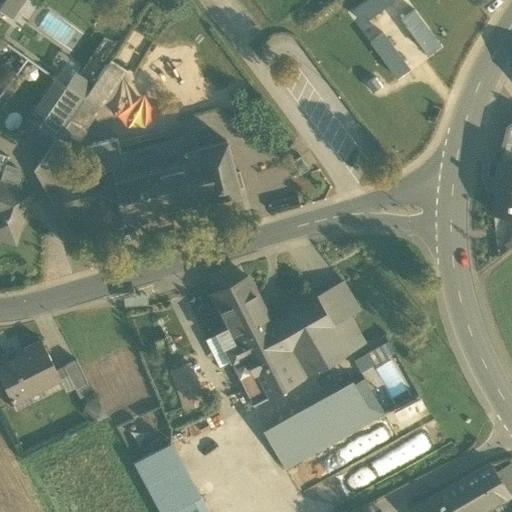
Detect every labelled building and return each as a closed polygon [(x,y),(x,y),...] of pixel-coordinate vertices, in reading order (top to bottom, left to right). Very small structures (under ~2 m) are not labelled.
[(0,10),(11,19),(23,0),(3,0),(0,5),(0,10)] [(391,0),(364,0),(352,9),(362,23),(391,0)] [(427,54),(440,45),(413,9),(400,19),(427,54)] [(409,68),(382,32),(370,42),(396,77),(409,68)] [(69,88),(78,74),(75,71),(79,65),(68,58),(54,77),(66,86),(69,88)] [(111,59),(69,119),(84,130),(125,70),(111,59)] [(37,126),(54,138),(92,83),(78,74),(69,87),(69,88),(66,86),(37,126)] [(46,149),(54,138),(37,126),(66,86),(54,77),(18,130),(46,149)] [(373,77),(365,83),(373,92),(380,86),(373,77)] [(61,131),(75,142),(84,130),(69,119),(61,131)] [(511,163),(511,131),(509,128),(500,162),(511,163)] [(61,131),(46,153),(56,170),(75,142),(61,131)] [(119,153),(122,167),(188,151),(184,136),(121,153),(119,153)] [(101,165),(103,172),(111,170),(122,167),(119,153),(121,153),(117,137),(88,144),(95,167),(101,165)] [(226,141),(188,151),(122,167),(111,170),(119,203),(123,216),(209,193),(210,199),(239,191),(239,189),(244,188),(239,172),(234,173),(226,141)] [(0,238),(15,244),(33,190),(17,185),(21,174),(18,169),(5,165),(7,156),(0,153),(0,238)] [(81,212),(119,203),(111,170),(103,172),(62,183),(56,170),(46,153),(34,170),(60,217),(81,212)] [(290,161),(299,174),(308,168),(299,155),(290,161)] [(493,216),(511,217),(511,163),(500,162),(493,216)] [(81,212),(87,236),(126,226),(123,216),(119,203),(81,212)] [(503,245),(507,250),(511,246),(511,235),(508,239),(510,240),(503,245)] [(213,295),(229,328),(235,341),(270,323),(247,277),(213,295)] [(317,296),(333,324),(348,316),(359,309),(343,281),(317,296)] [(290,349),(306,376),(363,343),(348,316),(333,324),(317,296),(273,321),(289,350),(290,349)] [(231,362),(241,381),(270,366),(272,370),(277,368),(287,387),(306,376),(290,349),(289,350),(273,321),(270,323),(235,341),(229,328),(217,334),(231,362)] [(219,367),(231,362),(217,334),(205,340),(219,367)] [(387,341),(365,353),(372,366),(394,353),(387,341)] [(0,369),(0,376),(11,398),(41,383),(43,388),(44,387),(61,379),(57,371),(42,342),(24,350),(27,356),(0,369)] [(365,353),(353,360),(360,372),(372,366),(365,353)] [(75,386),(76,389),(88,382),(77,361),(65,367),(75,386)] [(171,370),(183,403),(202,396),(189,363),(171,370)] [(252,405),(287,387),(277,368),(272,370),(270,366),(241,381),(252,405)] [(66,391),(75,386),(65,367),(57,371),(61,379),(44,387),(48,395),(64,387),(66,391)] [(267,437),(285,469),(383,414),(364,379),(267,437)] [(48,395),(44,387),(43,388),(41,383),(11,398),(17,412),(49,397),(48,395)] [(101,406),(86,401),(82,413),(95,422),(107,415),(101,406)] [(133,461),(160,511),(169,511),(200,495),(171,441),(133,461)] [(511,462),(511,461),(495,471),(508,492),(511,489),(511,462)] [(412,508),(414,511),(480,511),(510,495),(508,492),(495,471),(490,462),(412,508)] [(208,511),(200,495),(169,511),(208,511)]
